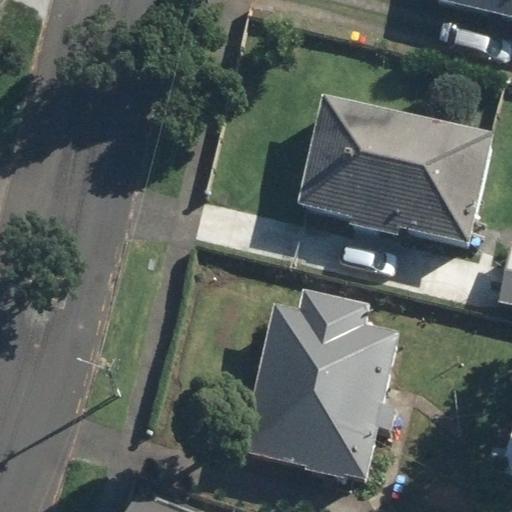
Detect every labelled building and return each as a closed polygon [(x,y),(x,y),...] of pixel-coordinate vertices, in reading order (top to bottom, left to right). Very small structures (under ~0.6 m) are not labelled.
[(511,0),(454,0),(452,11),(511,24),(511,0)] [(511,151),(511,141),(345,104),(320,219),(489,256),(511,151)] [(265,475),(382,491),(403,339),(385,337),(389,309),(321,300),(317,328),(285,324),(265,475)] [(511,511),(511,419),(500,417),(483,511),(511,511)] [(175,511),(152,502),(148,511),(175,511)]
